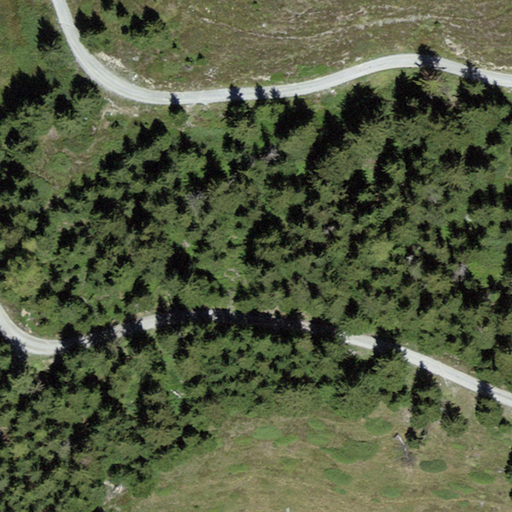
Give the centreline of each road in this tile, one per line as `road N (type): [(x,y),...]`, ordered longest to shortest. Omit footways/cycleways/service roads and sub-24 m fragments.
road 1 (track): [(511,406),(385,351),(234,319),(162,320),(52,348),(0,331)]
road 2 (track): [(54,0),(93,80),(142,98),(294,85),(395,59),(511,80)]
